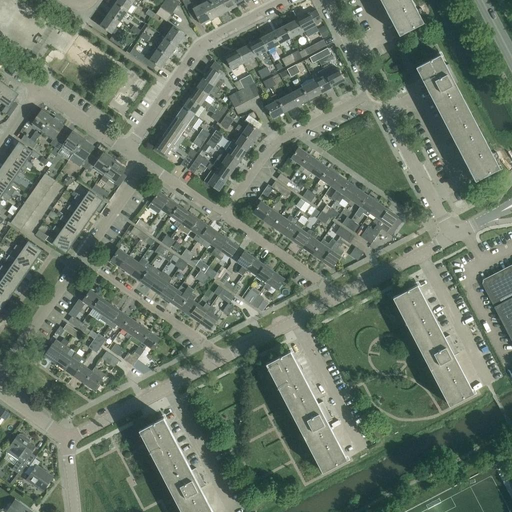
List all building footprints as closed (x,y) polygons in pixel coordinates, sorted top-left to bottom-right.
[(135,0),(115,0),(116,2),(116,3),(127,11),(132,4),(136,7),(139,3),(135,0)] [(176,7),(165,0),(164,0),(162,4),(172,12),(176,7)] [(202,4),(193,8),(188,0),(182,0),(188,13),(194,10),(202,25),(203,26),(205,24),(205,23),(210,20),(202,4)] [(211,0),(208,0),(202,4),(210,20),(211,20),(211,21),(214,20),(213,19),(219,16),(211,0)] [(222,0),(211,0),(219,16),(220,17),(223,15),(222,14),(228,11),(222,0)] [(222,0),(228,11),(229,12),(231,11),(231,10),(237,7),(233,0),(222,0)] [(382,0),(401,35),(421,24),(408,0),(382,0)] [(127,11),(116,3),(108,14),(120,22),(127,11)] [(172,12),(162,4),(158,9),(169,17),(172,12)] [(148,9),(145,14),(153,19),(156,15),(148,9)] [(169,17),(158,9),(155,14),(166,21),(169,17)] [(308,13),(297,19),(303,32),(316,25),(309,13),(308,13)] [(101,24),(100,25),(112,33),(120,22),(108,14),(101,25),(101,24)] [(297,19),(285,26),(291,38),(303,32),(297,19)] [(138,35),(141,31),(133,26),(130,30),(138,35)] [(173,26),(165,38),(177,46),(184,35),(185,35),(173,26)] [(291,38),(285,26),(273,32),(279,44),(291,38)] [(313,40),(318,37),(315,31),(310,34),(313,40)] [(143,32),(140,36),(147,42),(150,37),(143,32)] [(279,44),(273,32),(261,38),(268,50),(279,44)] [(121,47),(124,42),(114,34),(110,40),(121,47)] [(165,38),(158,49),(169,57),(177,46),(165,38)] [(261,38),(249,44),(255,57),(268,50),(261,38)] [(311,46),(314,52),(326,46),(323,40),(311,46)] [(249,44),(237,51),(244,63),(255,57),(249,44)] [(335,44),(315,55),(318,60),(338,50),(335,44)] [(169,57),(158,49),(153,46),(146,57),(133,48),(129,54),(144,64),(148,59),(150,60),(161,68),(162,67),(169,57)] [(314,52),(311,46),(299,53),(302,58),(314,52)] [(226,56),(225,57),(231,69),(244,63),(237,51),(226,56)] [(286,57),(290,65),(294,62),(290,54),(286,57)] [(318,60),(315,55),(310,57),(313,63),(318,60)] [(438,56),(424,63),(417,67),(477,180),(497,170),(453,85),(458,82),(448,64),(443,67),(438,56)] [(290,65),(286,57),(281,59),(285,67),(290,65)] [(291,67),(295,75),(300,72),(296,65),(291,67)] [(329,66),(323,70),(332,87),(344,81),(344,82),(345,81),(338,69),(332,72),(329,66)] [(262,69),(266,77),(271,75),(266,67),(262,69)] [(295,75),(291,67),(287,69),(291,77),(295,75)] [(210,68),(204,78),(220,90),(221,89),(219,88),(223,82),(219,79),(222,75),(210,68)] [(266,77),(262,69),(257,72),(262,79),(266,77)] [(318,72),(320,78),(314,81),(321,93),(332,87),(323,70),(318,72)] [(248,86),(254,83),(250,75),(239,81),(243,88),(248,86)] [(272,77),(267,80),(271,87),(276,85),(272,77)] [(220,90),(204,78),(197,88),(208,95),(211,90),(217,94),(220,90)] [(321,93),(314,81),(313,78),(306,81),(301,85),(302,87),(310,102),(315,99),(314,97),(321,93)] [(271,87),(267,80),(263,82),(267,90),(271,87)] [(254,83),(248,86),(254,97),(260,94),(254,83)] [(248,86),(243,88),(249,100),(254,97),(248,86)] [(18,94),(7,87),(0,97),(0,101),(6,105),(1,112),(5,115),(11,107),(10,107),(18,94)] [(310,102),(302,87),(290,94),(297,106),(303,103),(304,105),(310,102)] [(197,88),(190,97),(201,105),(207,110),(211,105),(204,100),(208,95),(197,88)] [(249,100),(243,88),(238,91),(244,102),(249,100)] [(238,91),(233,94),(239,105),(244,102),(238,91)] [(239,105),(233,94),(228,96),(234,108),(239,105)] [(297,106),(290,94),(278,100),(285,112),(297,106)] [(269,98),(272,103),(266,106),(272,119),(273,118),(285,112),(278,100),(275,95),(269,98)] [(190,97),(183,107),(194,115),(201,105),(190,97)] [(137,105),(145,108),(147,104),(139,100),(137,105)] [(183,107),(176,117),(187,125),(194,115),(183,107)] [(216,109),(213,114),(220,119),(223,114),(216,109)] [(41,133),(52,118),(42,110),(32,123),(38,127),(37,130),(41,133)] [(220,119),(213,114),(210,118),(218,123),(220,119)] [(226,116),(223,120),(230,125),(233,121),(226,116)] [(187,125),(176,117),(169,127),(180,135),(184,130),(189,133),(192,128),(187,125)] [(52,118),(41,133),(47,137),(49,135),(54,139),(50,144),(54,147),(63,135),(59,132),(63,125),(58,122),(58,120),(56,118),(53,118),(52,118)] [(230,125),(223,120),(220,124),(227,129),(230,125)] [(249,124),(245,130),(238,125),(235,129),(242,134),(253,141),(260,132),(260,131),(249,124)] [(180,135),(169,127),(162,137),(174,145),(180,135)] [(199,133),(207,138),(210,134),(202,129),(199,133)] [(68,138),(63,135),(54,147),(59,151),(63,145),(69,149),(68,151),(73,155),(83,139),(72,132),(68,138)] [(207,138),(199,133),(197,137),(204,142),(207,138)] [(253,141),(242,134),(235,143),(246,151),(253,141)] [(24,135),(21,140),(34,149),(37,144),(24,135)] [(209,140),(216,145),(219,140),(212,136),(209,140)] [(174,145),(162,137),(156,146),(155,147),(167,155),(170,150),(175,153),(179,148),(174,145)] [(83,139),(73,155),(69,160),(80,167),(81,166),(85,169),(94,156),(90,153),(94,147),(83,139)] [(216,145),(209,140),(206,144),(213,149),(216,145)] [(246,151),(235,143),(232,141),(225,151),(240,161),(246,151)] [(19,143),(12,153),(26,162),(26,161),(31,155),(37,159),(40,156),(32,150),(32,151),(19,142),(19,143)] [(301,166),(309,155),(299,148),(299,147),(291,159),(301,166)] [(188,154),(193,158),(197,153),(191,149),(188,154)] [(225,151),(224,151),(221,155),(219,155),(216,160),(233,171),(240,161),(225,151)] [(26,162),(12,153),(5,163),(18,173),(19,172),(23,165),(30,170),(33,166),(26,161),(26,162)] [(94,156),(85,169),(90,172),(94,166),(100,170),(99,173),(103,176),(114,161),(103,153),(99,160),(94,156)] [(193,158),(188,154),(181,164),(186,168),(193,158)] [(195,160),(201,164),(205,158),(199,154),(195,160)] [(309,155),(301,166),(305,168),(311,173),(318,161),(309,155)] [(201,164),(195,160),(188,170),(194,174),(201,164)] [(221,164),(215,173),(226,181),(233,171),(216,160),(221,164)] [(40,166),(45,170),(49,165),(44,161),(40,166)] [(114,161),(103,176),(101,179),(107,183),(110,178),(116,181),(125,168),(114,161)] [(318,161),(311,173),(321,180),(328,168),(318,161)] [(18,173),(5,163),(0,170),(0,174),(11,183),(12,182),(16,175),(23,180),(26,176),(19,172),(18,173)] [(328,168),(321,180),(318,183),(321,186),(323,185),(325,182),(330,186),(338,175),(328,168)] [(226,181),(215,173),(211,170),(204,180),(219,191),(219,190),(226,181)] [(287,186),(291,180),(280,173),(277,179),(287,186)] [(11,183),(0,174),(0,190),(3,193),(4,192),(9,185),(16,190),(18,186),(12,182),(11,183)] [(42,179),(52,186),(55,181),(45,174),(42,179)] [(348,182),(338,175),(330,186),(336,190),(330,199),(335,201),(348,182)] [(68,187),(73,180),(68,176),(63,183),(68,187)] [(52,186),(42,179),(38,184),(48,191),(52,186)] [(291,180),(287,186),(292,190),(296,184),(291,180)] [(281,194),(285,188),(275,181),(271,187),(281,194)] [(358,189),(348,182),(335,201),(339,204),(342,199),(348,203),(350,200),(358,189)] [(38,184),(35,189),(45,196),(48,191),(38,184)] [(104,198),(108,193),(95,185),(92,189),(104,198)] [(291,192),(285,188),(281,194),(287,197),(291,192)] [(35,189),(31,194),(41,201),(45,196),(35,189)] [(358,189),(350,200),(360,207),(368,196),(358,189)] [(3,193),(0,190),(0,197),(1,196),(8,200),(11,196),(4,192),(3,193)] [(307,200),(312,193),(307,190),(302,197),(307,200)] [(77,195),(75,197),(95,211),(102,200),(89,191),(83,200),(77,195)] [(159,191),(151,203),(148,207),(158,213),(161,210),(169,198),(159,192),(159,191)] [(316,195),(312,193),(307,200),(311,202),(316,195)] [(31,194),(28,199),(38,206),(41,201),(31,194)] [(368,196),(360,207),(354,215),(359,218),(362,213),(368,217),(370,214),(378,202),(378,200),(375,198),(373,199),(368,196)] [(70,205),(68,208),(88,221),(95,211),(75,197),(74,199),(81,203),(76,210),(70,205)] [(179,205),(169,198),(161,210),(171,216),(179,205)] [(38,206),(28,199),(25,204),(35,211),(38,206)] [(300,209),(305,202),(300,199),(295,206),(300,209)] [(271,208),(261,201),(253,214),(263,221),(271,208)] [(309,205),(305,202),(300,209),(304,212),(309,205)] [(377,225),(373,230),(368,226),(360,237),(366,241),(388,209),(378,202),(370,214),(376,218),(373,222),(377,225)] [(35,211),(25,204),(21,209),(31,216),(35,211)] [(12,205),(8,210),(13,214),(17,208),(12,205)] [(188,212),(179,205),(171,216),(176,220),(173,225),(177,228),(181,223),(188,212)] [(326,205),(321,212),(326,215),(330,208),(326,205)] [(88,221),(68,208),(67,209),(73,214),(69,220),(62,216),(61,218),(81,232),(88,221)] [(281,215),(271,208),(263,221),(272,227),(281,215)] [(330,208),(326,215),(330,217),(330,216),(335,219),(339,213),(330,208)] [(31,216),(21,209),(18,214),(28,220),(31,216)] [(388,209),(366,241),(370,244),(381,229),(386,233),(398,216),(388,209)] [(123,210),(120,214),(130,219),(132,215),(123,210)] [(198,219),(188,212),(181,223),(191,230),(198,219)] [(326,215),(321,212),(316,219),(321,222),(326,215)] [(18,214),(14,219),(24,225),(28,220),(18,214)] [(281,215),(272,227),(282,234),(294,218),(289,215),(287,219),(281,215)] [(330,217),(326,215),(321,222),(325,224),(330,217)] [(346,227),(351,220),(347,217),(342,224),(346,227)] [(81,232),(61,218),(60,220),(66,224),(62,231),(55,226),(53,228),(73,242),(81,232)] [(294,218),(282,234),(292,241),(301,229),(304,225),(294,218)] [(24,225),(14,219),(11,223),(21,230),(24,225)] [(146,231),(149,226),(139,219),(138,220),(136,219),(134,221),(136,223),(136,224),(146,231)] [(198,219),(191,230),(197,234),(193,239),(197,242),(209,226),(198,219)] [(359,225),(351,220),(346,227),(354,233),(359,225)] [(155,229),(149,226),(146,231),(151,235),(155,229)] [(209,226),(197,242),(201,245),(205,240),(211,244),(218,233),(209,226)] [(340,237),(345,229),(340,226),(335,234),(340,237)] [(140,239),(144,234),(134,227),(130,232),(131,233),(130,234),(130,236),(135,239),(137,239),(138,238),(140,239)] [(73,242),(53,228),(52,230),(59,234),(55,241),(48,236),(45,240),(53,245),(54,244),(66,253),(73,242)] [(301,229),(292,241),(302,248),(314,232),(311,230),(308,230),(306,233),(301,229)] [(355,236),(345,229),(340,237),(350,243),(355,236)] [(317,234),(314,232),(302,248),(312,255),(323,239),(322,239),(320,242),(315,239),(317,234)] [(218,233),(211,244),(216,247),(211,253),(216,257),(228,240),(218,233)] [(149,238),(144,234),(140,239),(146,243),(149,238)] [(165,245),(170,238),(166,235),(161,242),(165,245)] [(175,241),(170,238),(165,245),(170,248),(175,241)] [(323,239),(312,255),(322,262),(330,250),(330,249),(336,241),(332,238),(328,243),(323,239)] [(228,240),(216,257),(221,260),(225,254),(230,258),(238,246),(237,246),(228,240)] [(21,252),(34,262),(42,250),(29,241),(23,249),(16,245),(13,249),(20,253),(21,252)] [(159,255),(164,248),(160,245),(155,252),(159,255)] [(357,260),(362,255),(355,247),(350,252),(357,260)] [(168,250),(164,248),(159,255),(163,258),(168,250)] [(129,256),(119,249),(110,261),(121,268),(129,256)] [(185,259),(190,252),(186,249),(181,256),(185,259)] [(340,256),(330,250),(322,262),(332,269),(340,256)] [(255,258),(245,251),(237,262),(242,266),(238,272),(243,275),(247,269),(255,258)] [(21,252),(20,253),(16,260),(9,255),(6,259),(13,264),(14,263),(27,272),(34,262),(21,252)] [(194,255),(190,252),(185,259),(189,262),(194,255)] [(179,269),(184,261),(174,254),(170,259),(176,263),(174,266),(179,269)] [(129,256),(121,268),(131,275),(139,263),(129,256)] [(265,265),(255,258),(247,269),(257,276),(265,265)] [(142,259),(139,263),(131,275),(140,282),(151,266),(142,259)] [(184,261),(179,269),(183,271),(188,264),(184,261)] [(14,263),(13,264),(9,270),(2,265),(0,267),(0,270),(6,274),(7,273),(20,282),(27,272),(14,263)] [(205,264),(200,271),(204,274),(209,267),(205,264)] [(264,287),(274,272),(270,269),(270,266),(267,264),(266,266),(265,265),(257,276),(256,278),(261,281),(259,284),(264,287)] [(151,266),(140,282),(150,289),(159,276),(161,273),(151,266)] [(218,282),(227,270),(222,266),(213,278),(218,282)] [(511,268),(482,284),(511,341),(511,268)] [(232,273),(227,270),(218,282),(232,291),(237,284),(236,284),(234,287),(226,281),(232,273)] [(204,274),(200,271),(195,278),(199,281),(204,274)] [(274,272),(264,287),(269,290),(271,286),(277,290),(284,279),(274,272)] [(7,273),(6,274),(1,281),(0,279),(0,283),(13,293),(20,282),(7,273)] [(204,274),(199,281),(204,284),(208,276),(204,274)] [(168,283),(159,276),(150,289),(160,295),(168,283)] [(0,283),(0,299),(6,303),(13,293),(0,283)] [(168,283),(160,295),(170,302),(178,290),(168,283)] [(241,287),(237,284),(232,291),(236,294),(241,287)] [(181,286),(178,290),(170,302),(180,309),(193,290),(188,286),(186,289),(181,286)] [(218,296),(223,289),(219,286),(213,293),(218,296)] [(442,339),(415,286),(394,297),(451,405),(471,394),(452,357),(459,354),(449,335),(442,339)] [(223,289),(218,296),(226,302),(231,295),(223,289)] [(85,298),(82,295),(73,308),(79,312),(85,303),(93,308),(100,297),(90,290),(85,298)] [(193,290),(180,309),(190,316),(198,304),(193,300),(196,296),(191,293),(193,290)] [(251,305),(258,295),(251,290),(244,300),(251,305)] [(258,295),(251,305),(257,309),(264,299),(258,295)] [(110,304),(100,297),(93,308),(102,315),(110,304)] [(212,304),(220,309),(223,304),(215,299),(212,304)] [(227,301),(223,308),(233,314),(236,307),(227,301)] [(198,304),(190,316),(200,323),(211,307),(206,303),(203,307),(198,304)] [(110,304),(102,315),(99,319),(109,326),(120,311),(110,304)] [(211,307),(200,323),(209,330),(218,318),(213,314),(216,310),(211,307)] [(130,317),(120,311),(109,326),(114,329),(117,325),(122,329),(130,317)] [(78,328),(82,323),(72,316),(68,321),(78,328)] [(140,324),(130,317),(122,329),(128,333),(125,337),(129,340),(140,324)] [(82,323),(78,328),(84,332),(88,327),(82,323)] [(73,336),(77,331),(67,324),(63,329),(73,336)] [(126,355),(121,352),(118,356),(128,363),(150,331),(140,324),(129,340),(138,346),(132,355),(128,352),(126,355)] [(82,334),(77,331),(73,336),(78,340),(82,334)] [(150,331),(128,363),(143,373),(150,370),(141,363),(144,358),(140,356),(144,350),(146,346),(152,350),(160,338),(150,331)] [(97,343),(102,336),(98,333),(93,340),(97,343)] [(102,336),(97,343),(101,346),(106,339),(102,336)] [(54,363),(66,346),(56,339),(53,344),(48,351),(44,356),(54,363)] [(97,343),(93,340),(88,347),(93,350),(97,343)] [(48,351),(53,344),(49,341),(45,348),(48,351)] [(101,346),(97,343),(93,350),(97,353),(101,346)] [(118,356),(121,352),(120,351),(123,348),(115,343),(110,350),(118,356)] [(70,350),(66,346),(54,363),(64,370),(76,353),(72,357),(67,354),(70,350)] [(119,360),(106,351),(101,359),(114,367),(119,360)] [(316,405),(288,352),(267,363),(324,471),(344,460),(325,424),(332,420),(323,402),(316,405)] [(76,353),(64,370),(74,377),(83,365),(82,364),(86,360),(76,353)] [(92,371),(83,365),(74,377),(84,384),(95,368),(95,367),(92,371)] [(95,368),(84,384),(94,390),(95,389),(97,390),(100,385),(98,384),(105,374),(95,368)] [(0,407),(0,406),(0,418),(1,417),(6,421),(10,414),(0,407)] [(189,472),(161,419),(141,429),(184,511),(210,511),(198,490),(206,486),(196,468),(189,472)] [(9,446),(5,452),(18,461),(12,469),(20,474),(26,466),(28,468),(35,459),(36,457),(31,453),(35,447),(25,440),(26,439),(25,438),(21,435),(20,435),(19,436),(17,435),(9,446)] [(28,468),(26,471),(31,474),(26,480),(42,492),(53,477),(37,466),(40,462),(35,459),(28,468)] [(32,511),(15,500),(6,511),(32,511)]
